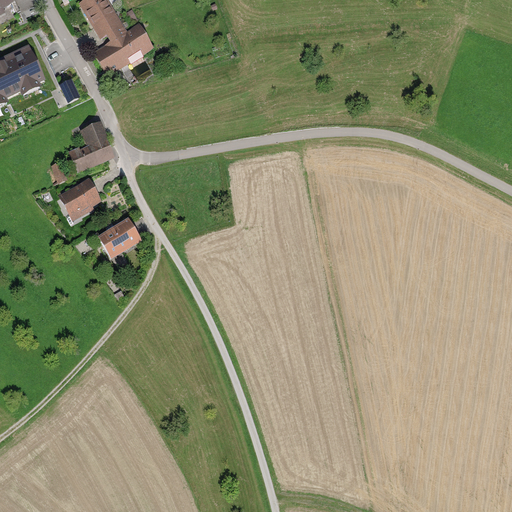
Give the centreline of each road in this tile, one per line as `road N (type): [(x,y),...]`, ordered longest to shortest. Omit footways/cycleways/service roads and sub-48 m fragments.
road 1 (residential): [(45,0),(122,146),(138,157),(367,133),(403,139),(511,192)]
road 2 (track): [(159,232),(226,356),(277,511)]
road 3 (track): [(159,232),(147,283),(125,313),(0,439)]
